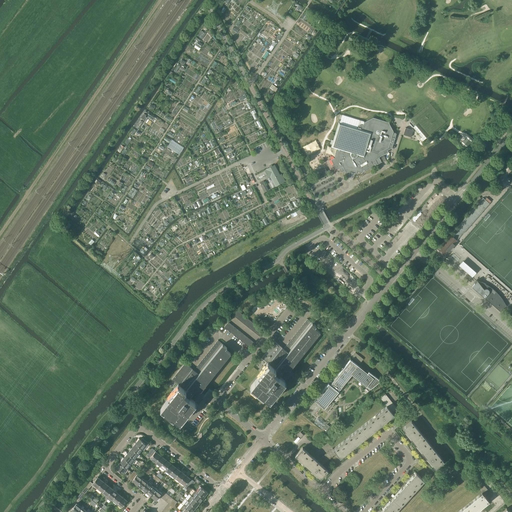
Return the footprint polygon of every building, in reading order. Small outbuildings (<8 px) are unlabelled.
[(392,148),(396,133),(393,132),(393,131),(388,122),(373,117),(364,122),(363,123),(341,116),(332,147),(337,148),(334,158),(331,160),(335,168),(338,168),(339,168),(340,171),(342,172),(343,171),(345,170),(346,173),(349,171),(352,172),(356,173),(357,171),(358,171),(358,172),(361,173),(381,162),(379,157),(388,152),(387,150),(392,148)] [(403,134),(411,137),(413,130),(405,127),(403,134)] [(467,136),(461,143),(466,147),(472,140),(467,136)] [(255,175),(259,182),(260,182),(261,185),(260,185),(264,192),(268,190),(265,183),(263,180),(267,178),(272,188),(284,181),(281,174),(279,175),(274,165),(266,169),(264,170),(255,175)] [(437,249),(438,250),(445,256),(444,255),(456,240),(457,241),(458,241),(456,240),(462,233),(463,234),(489,203),(483,198),(450,235),(450,234),(450,235),(438,249),(437,249)] [(482,283),(481,282),(480,284),(476,280),(477,281),(472,287),(500,312),(504,308),(508,312),(511,307),(509,305),(510,304),(508,303),(506,301),(504,303),(503,301),(502,299),(501,298),(500,297),(499,295),(498,294),(497,293),(496,292),(494,291),(493,290),(492,289),(491,288),(489,287),(488,286),(487,285),(485,284),(484,283),(482,283)] [(233,315),(260,336),(264,331),(237,310),(233,315)] [(262,357),(270,363),(251,386),(269,400),(284,381),(279,376),(283,371),(284,373),(285,372),(288,369),(290,370),(320,332),(315,328),(316,326),(307,319),(284,349),(275,341),(262,357)] [(228,322),(224,327),(250,348),(254,343),(228,322)] [(189,397),(193,393),(194,394),(195,394),(198,390),(200,391),(230,353),(225,349),(227,347),(218,340),(194,370),(185,363),(173,378),(180,384),(161,407),(179,421),(195,402),(189,397)] [(332,382),(330,381),(325,388),(314,401),(324,409),(352,374),(371,389),(381,382),(381,381),(367,370),(366,372),(350,359),(337,376),(332,382)] [(387,406),(373,417),(380,425),(394,415),(392,413),(390,410),(388,408),(387,406)] [(314,422),(322,428),(325,423),(318,417),(314,422)] [(380,425),(373,417),(360,427),(367,436),(380,425)] [(413,441),(422,434),(411,421),(402,428),(413,441)] [(367,436),(360,427),(346,438),(353,447),(367,436)] [(422,434),(413,441),(424,454),(433,447),(422,434)] [(148,445),(147,442),(142,438),(141,440),(139,438),(135,443),(142,449),(144,450),(148,445)] [(353,447),(346,438),(333,449),(336,453),(340,458),(353,447)] [(142,449),(135,443),(131,448),(138,453),(142,449)] [(308,467),(315,459),(302,447),(295,455),(308,467)] [(444,461),(433,447),(424,454),(435,468),(444,461)] [(138,453),(131,448),(128,453),(134,458),(138,453)] [(155,462),(160,455),(155,451),(150,458),(155,462)] [(128,453),(124,458),(130,463),(134,458),(128,453)] [(165,459),(160,455),(155,462),(160,466),(165,459)] [(124,458),(120,462),(126,468),(130,463),(124,458)] [(165,459),(160,466),(165,470),(170,463),(165,459)] [(315,459),(308,467),(320,479),(328,470),(322,465),(317,460),(315,459)] [(126,468),(120,462),(116,467),(122,473),(123,473),(124,473),(125,473),(128,469),(126,468)] [(170,463),(165,470),(169,473),(175,466),(170,463)] [(175,467),(175,466),(169,473),(174,477),(180,470),(178,469),(178,468),(176,466),(175,467)] [(180,470),(174,477),(179,481),(185,474),(180,470)] [(404,485),(413,493),(424,480),(416,472),(404,485)] [(137,484),(142,478),(137,474),(132,480),(137,484)] [(190,478),(185,474),(179,481),(184,485),(190,478)] [(97,487),(102,481),(97,477),(92,483),(90,481),(82,491),(84,494),(92,484),(97,487)] [(147,482),(142,478),(137,484),(141,488),(147,482)] [(107,485),(102,481),(97,487),(102,491),(107,485)] [(147,482),(141,488),(146,492),(152,486),(147,482)] [(112,489),(107,485),(102,491),(107,495),(112,489)] [(404,485),(393,498),(401,505),(413,493),(404,485)] [(156,490),(152,486),(146,492),(151,496),(156,490)] [(197,492),(203,497),(207,492),(201,487),(197,492)] [(107,495),(105,497),(110,501),(112,499),(117,492),(112,489),(107,495)] [(161,493),(156,490),(151,496),(156,500),(159,496),(161,493)] [(122,496),(117,492),(112,499),(116,503),(122,496)] [(203,497),(197,492),(193,497),(199,502),(203,497)] [(482,492),(469,503),(476,511),(489,501),(488,500),(486,497),(484,495),(482,492)] [(191,495),(187,500),(196,507),(199,502),(193,497),(191,495)] [(122,496),(116,503),(121,507),(127,500),(122,496)] [(393,498),(381,511),(382,511),(395,511),(401,505),(393,498)] [(187,500),(183,505),(192,511),(196,507),(187,500)] [(71,510),(73,511),(77,511),(81,507),(76,503),(71,510)] [(469,503),(457,511),(475,511),(476,511),(469,503)]
